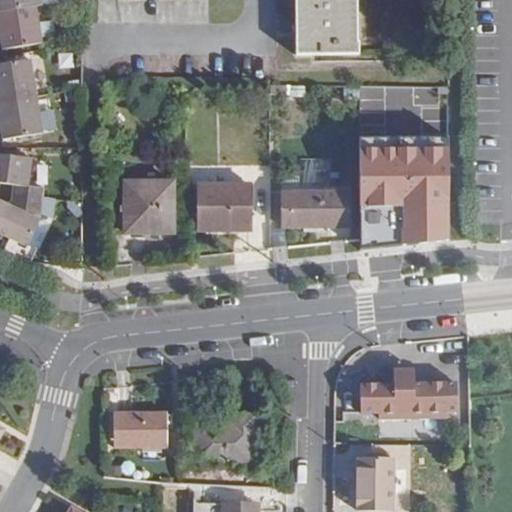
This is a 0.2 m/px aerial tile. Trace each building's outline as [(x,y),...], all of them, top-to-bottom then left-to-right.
[(44,5),(43,0),(0,0),(0,11),(37,6),(44,5)] [(361,59),(359,0),(297,0),(298,60),(361,59)] [(44,44),(37,6),(0,11),(0,31),(4,50),(44,44)] [(0,103),(37,98),(33,61),(6,65),(0,65),(0,103)] [(43,135),(37,98),(0,103),(0,124),(3,140),(43,135)] [(452,247),(451,132),(356,133),(357,248),(452,247)] [(33,187),(34,160),(0,156),(0,155),(0,185),(14,188),(12,212),(40,225),(44,202),(47,188),(33,187)] [(179,235),(179,182),(130,183),(131,236),(179,235)] [(256,229),(256,186),(204,186),(203,230),(256,229)] [(353,228),(353,191),(287,192),(287,228),(353,228)] [(31,246),(40,225),(12,212),(0,206),(0,236),(9,241),(3,252),(23,261),(29,263),(36,249),(31,246)] [(460,387),(365,385),(365,419),(459,421),(460,387)] [(165,451),(166,417),(112,417),(112,451),(165,451)] [(229,419),(228,428),(197,428),(195,469),(257,470),(258,420),(229,419)] [(372,511),(395,511),(396,459),(361,459),(360,511),(372,511)] [(224,507),(180,507),(180,511),(259,511),(260,503),(224,503),(224,507)]
